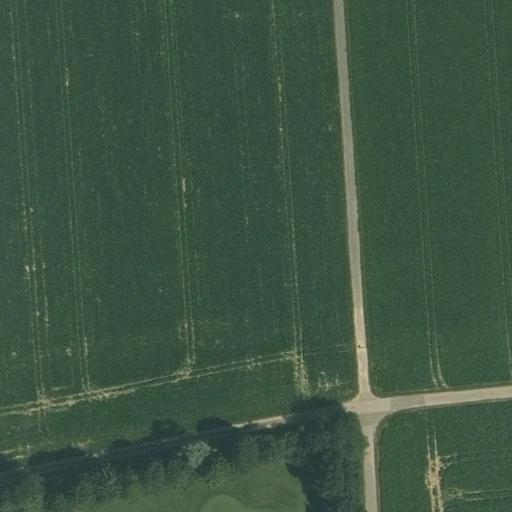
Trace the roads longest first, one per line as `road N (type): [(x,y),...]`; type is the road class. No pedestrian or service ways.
road 1 (track): [(370,411),(346,0)]
road 2 (track): [(370,411),(0,490)]
road 3 (track): [(511,396),(370,411)]
